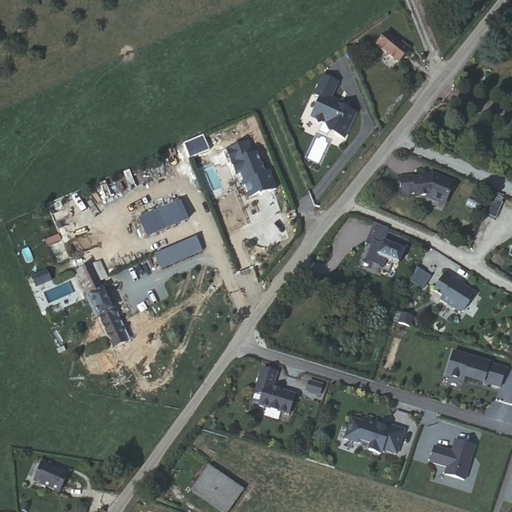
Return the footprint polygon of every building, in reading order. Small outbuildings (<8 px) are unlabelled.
[(400,48),(386,36),(377,46),(397,65),(409,52),(402,46),(400,48)] [(338,83),(324,77),(315,96),(321,99),(312,118),(317,120),(319,126),(324,123),(332,127),(330,133),(345,139),(356,114),(349,112),(347,106),(332,99),(338,83)] [(248,146),(223,157),(228,169),(232,167),(237,179),(243,176),(246,184),(243,185),(250,201),(260,196),(261,198),(277,191),(270,174),(266,175),(263,167),(262,168),(257,157),(253,158),(248,146)] [(415,198),(426,197),(430,196),(445,203),(454,182),(437,174),(435,177),(427,178),(414,179),(414,176),(399,178),(401,198),(408,198),(409,195),(415,195),(415,198)] [(430,196),(426,197),(444,205),(445,203),(430,196)] [(483,213),(495,218),(502,202),(490,197),(483,213)] [(190,199),(151,214),(158,230),(196,215),(190,199)] [(386,233),(377,255),(397,264),(407,243),(386,233)] [(104,279),(97,263),(91,266),(98,282),(104,279)] [(122,335),(98,282),(91,266),(91,265),(77,271),(86,290),(102,325),(102,327),(97,329),(102,340),(107,337),(109,342),(122,335)] [(475,287),(446,269),(434,287),(441,291),(440,299),(460,313),(475,287)] [(324,276),(315,291),(317,292),(322,294),(331,281),(324,276)] [(455,353),(447,378),(464,383),(466,378),(479,383),(480,380),(485,382),(484,384),(500,389),(506,371),(490,366),(491,365),(455,353)] [(276,369),(262,365),(250,401),(291,414),(296,395),(271,386),(276,369)] [(322,395),(325,383),(309,379),(306,391),(322,395)] [(364,420),(350,416),(343,437),(359,441),(360,438),(370,442),(368,448),(382,452),(383,448),(397,454),(405,428),(389,423),(388,425),(364,418),(364,420)] [(465,479),(476,444),(454,437),(450,448),(434,443),(428,461),(446,466),(444,473),(465,479)] [(67,476),(41,464),(34,482),(60,492),(67,476)] [(209,467),(192,492),(222,511),(227,511),(243,490),(209,467)] [(29,502),(22,499),(20,507),(27,510),(29,502)]
